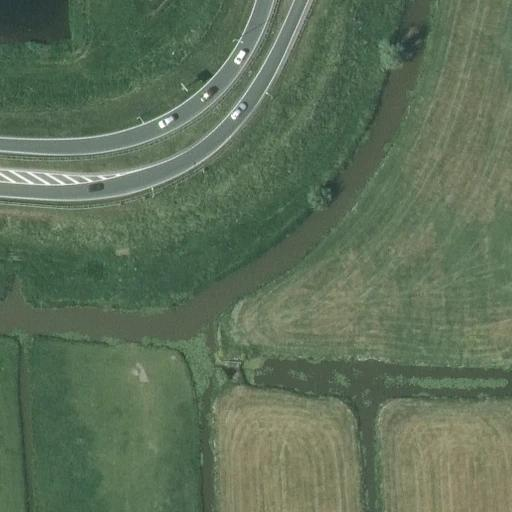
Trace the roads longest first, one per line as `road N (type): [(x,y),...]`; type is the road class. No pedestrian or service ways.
road 1 (trunk): [(0,189),(116,189),(196,163),(275,69),(305,0)]
road 2 (trunk): [(267,0),(253,44),(213,94),(173,124),(73,151),(0,145)]
